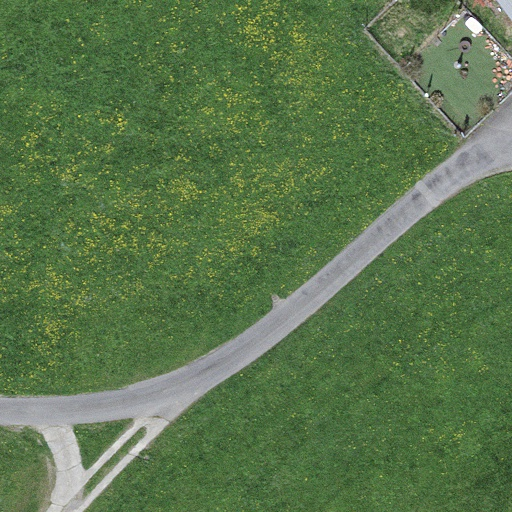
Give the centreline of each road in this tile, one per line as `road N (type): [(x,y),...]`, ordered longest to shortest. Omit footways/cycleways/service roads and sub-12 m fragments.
road 1 (unclassified): [(511,124),(315,295),(212,371),(171,392),(107,407),(0,410)]
road 2 (track): [(69,511),(148,429),(171,392)]
